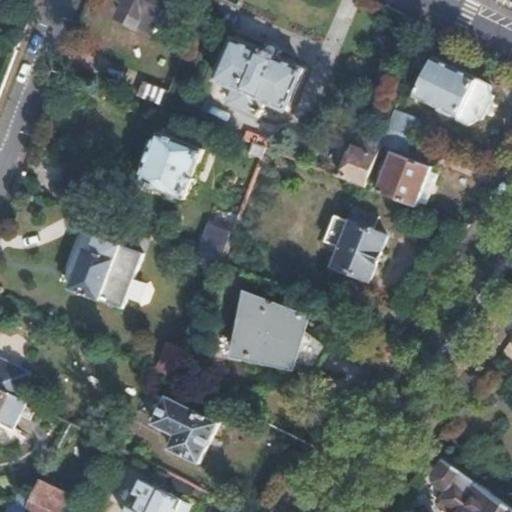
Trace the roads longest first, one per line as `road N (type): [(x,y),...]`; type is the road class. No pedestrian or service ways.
road 1 (tertiary): [(335,511),(511,257)]
road 2 (residential): [(67,0),(0,185)]
